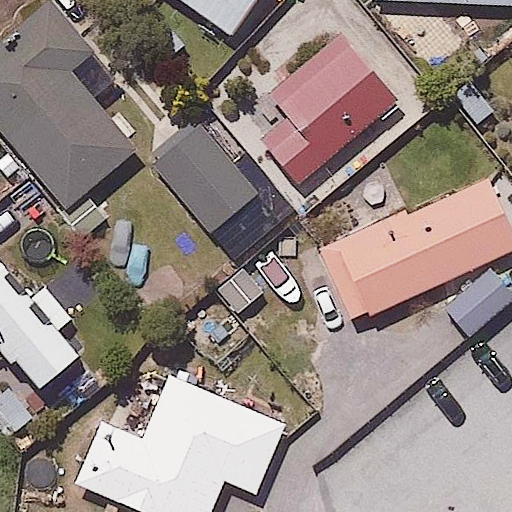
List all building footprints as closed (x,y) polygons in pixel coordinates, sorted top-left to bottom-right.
[(92,34),(65,0),(22,0),(0,17),(0,115),(64,197),(135,142),(66,54),(92,34)] [(201,0),(235,23),(250,0),(201,0)] [(390,96),(347,36),(280,83),(302,114),(266,140),(286,169),(390,96)] [(264,180),(197,104),(142,152),(209,228),(264,180)] [(511,250),(511,218),(495,177),(323,245),(351,314),(511,250)] [(0,260),(0,343),(7,337),(43,374),(77,341),(0,260)] [(511,301),(511,288),(493,263),(447,299),(472,332),(511,301)] [(164,511),(215,511),(230,478),(258,491),(289,420),(171,369),(143,433),(101,415),(76,474),(164,511)]
